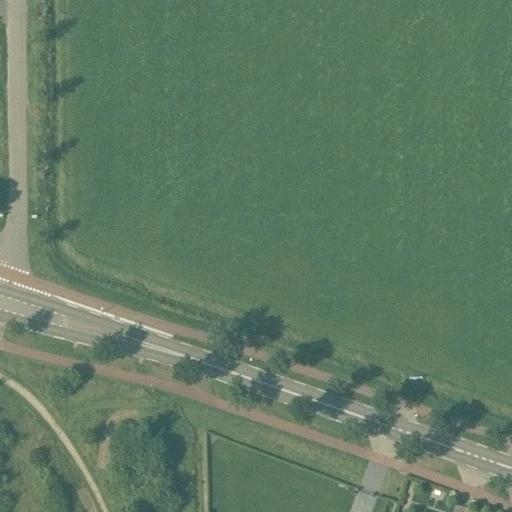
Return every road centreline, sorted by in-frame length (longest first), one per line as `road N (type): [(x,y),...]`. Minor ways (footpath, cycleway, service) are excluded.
road 1 (tertiary): [(169,352),(511,469)]
road 2 (unclassified): [(6,292),(16,229),(16,0)]
road 3 (tertiary): [(169,352),(6,292)]
road 4 (tertiary): [(2,316),(169,352)]
